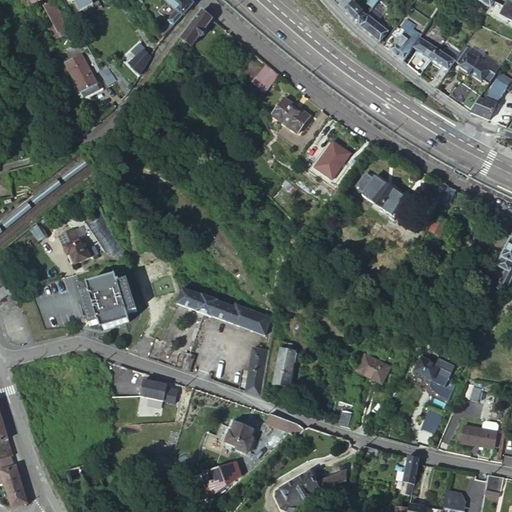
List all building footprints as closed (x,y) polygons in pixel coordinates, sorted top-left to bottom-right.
[(73,0),(79,11),(92,3),(90,0),(73,0)] [(162,0),(176,11),(183,17),(193,4),(188,0),(162,0)] [(348,0),(340,0),(338,3),(340,5),(337,7),(339,8),(344,12),(351,3),(348,0)] [(474,0),(490,9),(494,5),(496,0),(474,0)] [(511,23),(511,2),(506,0),(505,0),(497,16),(511,23)] [(54,41),(70,32),(54,1),(44,6),(54,26),(49,30),(54,41)] [(126,23),(132,20),(125,8),(123,5),(121,3),(119,2),(117,1),(115,1),(113,2),(112,2),(126,23)] [(364,19),(366,17),(351,3),(344,12),(346,15),(352,20),(358,27),(361,24),(364,19)] [(174,27),(183,17),(176,11),(167,21),(174,27)] [(204,14),(201,12),(199,14),(187,31),(181,40),(192,48),(199,38),(200,38),(205,32),(204,31),(212,21),(204,14)] [(367,16),(366,17),(364,19),(361,24),(358,27),(359,28),(361,29),(369,35),(380,44),(388,32),(370,19),(367,16)] [(157,32),(165,38),(174,27),(167,21),(157,32)] [(395,30),(396,28),(398,25),(394,23),(388,32),(391,35),(395,30)] [(396,41),(398,39),(402,32),(396,28),(395,30),(391,35),(390,37),(396,41)] [(415,45),(418,40),(403,31),(402,32),(398,39),(413,49),(415,45)] [(381,45),(383,47),(389,39),(390,37),(391,35),(388,32),(380,44),(381,45)] [(434,36),(428,32),(422,41),(428,45),(434,36)] [(433,44),(440,49),(444,43),(437,38),(433,44)] [(408,56),(413,49),(398,39),(396,41),(395,42),(389,51),(393,54),(402,61),(404,63),(408,56)] [(416,51),(420,44),(422,41),(419,39),(418,40),(415,45),(413,49),(416,51)] [(422,41),(420,44),(416,51),(429,60),(436,50),(429,46),(428,45),(422,41)] [(140,75),(151,58),(139,45),(132,51),(137,56),(134,59),(129,64),(140,75)] [(454,63),(460,54),(450,46),(447,52),(451,55),(448,59),(454,63)] [(465,46),(460,54),(454,63),(459,66),(458,68),(481,84),(482,82),(488,85),(490,82),(497,72),(502,65),(498,62),(497,64),(483,54),(482,56),(477,53),(465,46)] [(453,65),(454,63),(448,59),(442,55),(438,52),(436,50),(429,60),(439,67),(433,77),(440,82),(441,81),(453,65)] [(98,70),(99,69),(88,51),(65,64),(84,98),(99,89),(91,74),(98,70)] [(129,54),(134,59),(137,56),(132,51),(129,54)] [(261,93),(264,95),(279,76),(266,65),(251,85),(261,93)] [(108,85),(116,81),(106,66),(99,69),(98,70),(108,85)] [(489,89),(486,87),(486,88),(479,97),(478,99),(481,101),(483,99),(496,103),(497,101),(501,96),(505,89),(509,83),(511,80),(500,74),(490,89),(489,89)] [(469,113),(475,104),(469,99),(463,109),(465,110),(469,113)] [(476,103),(475,104),(469,113),(474,115),(487,120),(496,103),(483,99),(481,101),(478,99),(476,103)] [(309,118),(284,100),(271,118),(296,136),(309,118)] [(349,154),(331,142),(313,168),(331,179),(349,154)] [(375,177),(372,180),(363,193),(362,196),(391,216),(404,198),(375,177)] [(361,191),(363,193),(372,180),(370,178),(362,179),(359,184),(361,191)] [(423,200),(425,180),(414,179),(412,199),(423,200)] [(443,185),(442,185),(438,186),(434,191),(435,196),(437,197),(442,199),(448,187),(443,185)] [(454,190),(448,187),(442,199),(449,203),(455,191),(454,190)] [(439,204),(442,199),(437,197),(432,205),(437,208),(439,204)] [(447,224),(438,219),(433,230),(441,234),(447,224)] [(424,233),(427,228),(426,228),(424,228),(422,229),(418,238),(421,240),(424,233)] [(82,247),(74,231),(59,238),(72,266),(90,258),(84,246),(82,247)] [(511,235),(496,267),(505,271),(497,287),(505,291),(507,287),(511,274),(511,235)] [(134,313),(123,282),(114,285),(111,277),(86,285),(88,292),(79,296),(89,328),(99,325),(101,332),(126,324),(124,317),(134,313)] [(0,301),(12,296),(7,286),(0,290),(0,301)] [(201,297),(181,290),(176,305),(196,312),(196,314),(211,320),(212,318),(264,336),(271,319),(236,307),(235,310),(217,303),(217,301),(202,296),(201,297)] [(282,343),(280,350),(291,353),(292,346),(282,343)] [(266,369),(269,352),(253,349),(244,392),(256,397),(261,398),(262,393),(266,369)] [(291,353),(280,350),(279,350),(270,385),(285,388),(289,371),(292,371),(293,372),(297,357),(294,354),(291,353)] [(84,365),(94,356),(93,355),(92,354),(91,354),(87,354),(84,354),(80,354),(75,355),(78,366),(84,365)] [(182,371),(186,373),(192,356),(186,354),(180,371),(182,371)] [(391,367),(365,354),(356,372),(382,385),(391,367)] [(73,363),(71,356),(49,361),(28,366),(11,370),(17,383),(32,380),(44,377),(45,379),(64,375),(62,369),(69,367),(68,365),(73,363)] [(430,362),(422,358),(415,372),(432,380),(430,386),(434,392),(440,397),(449,401),(456,383),(449,380),(451,374),(438,368),(429,363),(430,362)] [(159,384),(143,381),(141,398),(157,400),(159,384)] [(476,389),(470,387),(465,399),(471,402),(476,389)] [(476,389),(471,402),(479,405),(484,393),(476,389)] [(442,407),(434,404),(431,413),(438,416),(442,407)] [(355,426),(358,418),(340,413),(337,424),(338,426),(351,430),(355,426)] [(287,433),(297,426),(296,425),(287,422),(279,419),(269,415),(266,425),(287,433)] [(432,432),(438,419),(430,416),(425,429),(432,432)] [(233,423),(230,430),(226,443),(237,447),(236,450),(247,454),(253,438),(251,438),(253,430),(233,423)] [(220,441),(226,443),(230,430),(225,428),(220,441)] [(496,450),(499,434),(484,431),(465,428),(463,444),(496,450)] [(0,460),(2,460),(12,457),(10,450),(7,440),(0,442),(0,460)] [(375,458),(378,450),(372,448),(365,446),(361,451),(360,453),(375,458)] [(414,485),(419,464),(420,460),(408,457),(403,482),(404,482),(414,485)] [(79,468),(83,480),(84,484),(88,493),(104,488),(102,485),(101,479),(97,468),(95,463),(83,466),(79,468)] [(10,482),(19,480),(17,473),(16,468),(0,472),(0,474),(3,485),(5,484),(10,482)] [(83,480),(79,468),(67,472),(71,484),(83,480)] [(294,481),(305,501),(309,499),(320,492),(315,484),(309,473),(294,481)] [(347,483),(346,474),(315,484),(320,492),(347,483)] [(502,495),(505,479),(493,477),(490,477),(487,492),(502,495)] [(21,486),(19,480),(10,482),(5,484),(3,485),(4,488),(7,497),(13,495),(23,492),(21,486)] [(280,490),(281,493),(284,498),(290,509),(305,501),(294,481),(280,490)] [(414,485),(404,482),(403,489),(413,491),(414,485)] [(25,499),(23,492),(13,495),(7,497),(7,498),(11,511),(27,506),(25,499)] [(284,498),(281,493),(276,495),(280,501),(284,498)] [(445,501),(444,507),(442,511),(464,511),(465,511),(459,510),(462,497),(446,494),(445,501)] [(360,500),(345,496),(343,503),(358,507),(360,500)] [(279,502),(284,511),(285,511),(290,509),(284,498),(280,501),(279,502)] [(442,511),(444,507),(426,503),(426,507),(425,511),(424,511),(442,511)]
